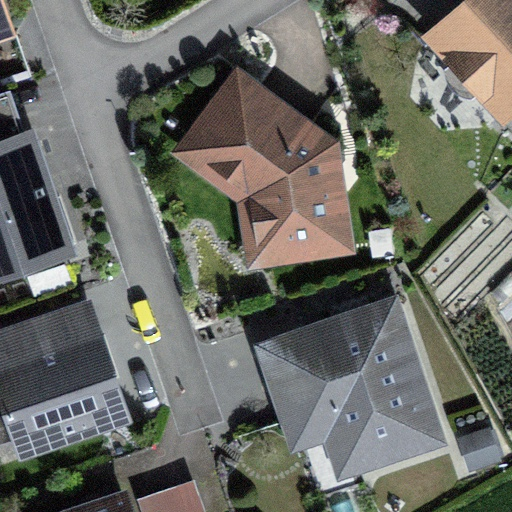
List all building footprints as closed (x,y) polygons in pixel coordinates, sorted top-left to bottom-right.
[(10,0),(0,0),(0,53),(24,47),(10,0)] [(511,102),(511,0),(471,0),(437,30),(504,109),(511,102)] [(324,142),(239,81),(200,134),(245,169),(256,243),(336,233),(324,142)] [(0,283),(89,257),(52,130),(0,144),(0,283)] [(100,290),(0,332),(0,373),(4,383),(0,384),(0,479),(153,415),(100,290)] [(427,428),(390,311),(274,348),(295,415),(329,404),(345,454),(427,428)] [(194,511),(180,474),(78,511),(194,511)]
